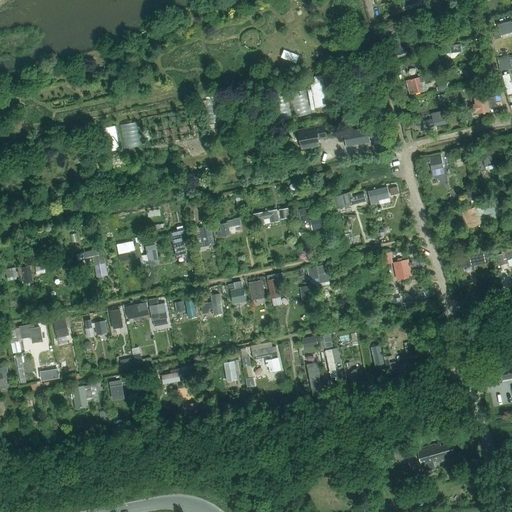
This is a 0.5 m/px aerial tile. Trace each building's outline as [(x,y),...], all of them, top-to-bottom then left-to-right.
[(418,16),(408,20),(412,30),(422,26),(418,16)] [(502,31),(511,29),(511,19),(500,22),(501,27),(496,28),(498,36),(503,35),(502,31)] [(391,60),(403,56),(401,50),(399,45),(392,47),(392,50),(389,52),(388,52),(391,60)] [(500,69),(511,67),(510,56),(498,58),(500,69)] [(323,75),(314,76),(315,82),(311,83),(315,108),(328,105),(324,81),(323,75)] [(415,94),(423,91),(421,82),(422,82),(432,80),(431,75),(420,77),(411,80),(406,81),(409,91),(413,89),(415,94)] [(308,106),(302,86),(293,89),(300,115),(310,112),(308,106)] [(216,94),(208,96),(215,135),(224,133),(216,94)] [(471,114),(477,113),(478,113),(489,111),(489,108),(497,107),(495,97),(487,98),(487,96),(475,98),(476,104),(470,105),(471,114)] [(438,132),(437,126),(447,123),(445,111),(432,114),(433,119),(423,121),(425,128),(429,127),(431,134),(438,132)] [(124,123),(127,147),(144,145),(141,121),(124,123)] [(103,126),(106,150),(122,149),(119,124),(103,126)] [(325,125),(299,130),(303,149),(320,145),(319,139),(328,137),(325,125)] [(370,142),(368,128),(344,132),(347,146),(370,142)] [(491,166),(494,165),(498,164),(498,161),(494,149),(491,150),(490,150),(482,153),(481,153),(485,167),(491,166)] [(432,170),(444,167),(441,154),(429,157),(431,170),(432,170)] [(388,188),(369,192),(372,204),(390,200),(388,188)] [(351,193),(336,197),(338,208),(354,205),(354,204),(367,201),(364,193),(356,195),(357,200),(353,201),(351,193)] [(476,207),(462,213),(470,229),(494,218),(494,219),(503,215),(497,202),(483,208),(482,206),(477,209),(476,207)] [(309,207),(293,210),(295,217),(311,214),(309,207)] [(279,220),(281,219),(290,218),(289,208),(279,210),(277,210),(254,215),(257,226),(268,224),(267,223),(279,220)] [(309,216),(302,217),(303,224),(310,223),(309,216)] [(234,219),(227,221),(227,224),(228,227),(241,224),(240,217),(234,219)] [(322,217),(311,220),(313,229),(324,227),(322,217)] [(221,231),(216,232),(217,238),(230,235),(227,224),(220,225),(221,231)] [(210,226),(200,229),(204,246),(214,244),(210,226)] [(184,230),(180,231),(172,233),(178,257),(186,255),(181,237),(189,235),(188,231),(185,232),(184,230)] [(350,231),(342,234),(346,243),(354,241),(350,231)] [(120,254),(135,250),(133,242),(118,245),(120,254)] [(155,245),(146,247),(150,265),(159,264),(155,245)] [(93,256),(96,270),(106,268),(104,252),(102,252),(102,249),(87,253),(84,254),(84,253),(78,255),(79,260),(85,258),(93,256)] [(500,266),(509,263),(510,266),(511,265),(511,251),(506,254),(507,259),(505,259),(504,259),(502,254),(497,256),(496,256),(499,266),(500,266)] [(487,252),(455,258),(457,269),(489,263),(487,252)] [(390,253),(383,254),(385,265),(392,263),(390,253)] [(345,261),(346,268),(348,279),(356,278),(355,267),(353,267),(352,260),(345,261)] [(409,260),(394,263),(398,279),(413,276),(409,260)] [(340,263),(330,265),(331,272),(341,269),(340,263)] [(324,266),(308,269),(311,285),(320,283),(321,287),(331,285),(328,272),(325,273),(324,266)] [(15,271),(16,271),(16,267),(3,270),(4,274),(6,274),(8,280),(16,279),(15,271)] [(25,284),(34,282),(30,267),(22,268),(25,284)] [(283,272),(267,276),(271,299),(280,297),(282,297),(278,280),(285,279),(283,272)] [(266,302),(265,298),(266,298),(262,281),(249,283),(253,301),(257,300),(258,304),(266,302)] [(246,302),(245,295),(243,288),(242,288),(241,284),(237,285),(238,288),(236,288),(236,289),(229,291),(230,297),(231,303),(237,302),(237,304),(246,302)] [(428,290),(421,292),(422,299),(430,297),(428,290)] [(214,314),(223,313),(220,294),(211,295),(212,303),(209,303),(201,303),(203,315),(210,314),(209,310),(213,309),(214,314)] [(157,298),(149,300),(153,321),(161,319),(167,318),(164,304),(159,305),(157,298)] [(189,318),(197,317),(194,299),(186,301),(189,318)] [(184,300),(175,302),(177,312),(186,310),(184,300)] [(127,319),(148,315),(146,303),(139,304),(124,307),(127,319)] [(120,308),(110,310),(114,328),(123,326),(120,308)] [(65,317),(53,319),(57,338),(69,335),(65,317)] [(104,321),(94,323),(96,335),(107,333),(104,321)] [(33,341),(41,340),(40,328),(33,329),(33,328),(30,328),(29,325),(22,327),(23,337),(32,336),(33,341)] [(316,337),(310,338),(311,346),(318,345),(316,337)] [(380,344),(372,346),(377,365),(384,364),(380,344)] [(328,348),(334,376),(341,375),(339,362),(345,360),(342,346),(328,348)] [(403,364),(397,365),(400,376),(415,373),(409,346),(405,347),(408,359),(402,360),(403,364)] [(270,357),(271,361),(266,361),(268,367),(270,366),(271,373),(281,370),(278,359),(274,360),(273,356),(278,355),(276,347),(252,352),(254,360),(270,357)] [(250,355),(242,357),(244,367),(252,366),(250,355)] [(391,375),(398,374),(395,355),(388,356),(391,375)] [(234,362),(225,364),(227,381),(237,380),(234,362)] [(316,363),(306,365),(310,388),(320,386),(316,363)] [(171,374),(163,376),(164,384),(180,381),(179,377),(184,376),(183,373),(195,370),(193,364),(181,367),(181,368),(171,370),(171,374)] [(511,365),(500,368),(503,380),(511,378),(511,365)] [(0,369),(0,384),(1,389),(8,387),(7,377),(8,377),(6,368),(0,369)] [(351,373),(349,375),(351,384),(359,382),(356,369),(354,369),(351,373)] [(253,377),(246,379),(248,387),(255,386),(253,377)] [(121,381),(109,383),(112,401),(124,399),(121,381)] [(87,407),(86,399),(92,398),(90,386),(84,387),(84,386),(74,388),(77,408),(87,407)] [(231,402),(233,410),(244,407),(242,400),(238,401),(238,400),(231,402)] [(204,402),(189,404),(191,414),(206,411),(204,402)] [(102,422),(109,421),(107,411),(100,412),(102,422)] [(412,442),(380,449),(382,459),(388,458),(389,462),(398,461),(419,456),(417,449),(416,442),(412,442)] [(419,456),(423,471),(435,468),(434,463),(449,459),(456,457),(452,443),(441,446),(440,443),(435,445),(435,444),(417,449),(419,456)] [(366,495),(382,491),(381,486),(375,487),(374,484),(364,487),(366,495)]
